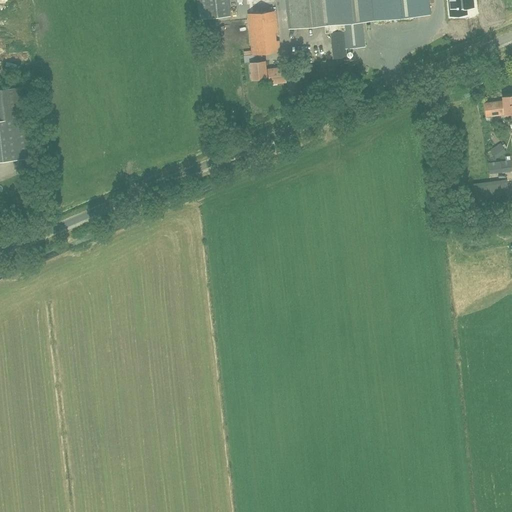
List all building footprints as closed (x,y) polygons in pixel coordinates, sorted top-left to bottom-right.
[(366,47),(363,22),(379,20),(376,0),(286,0),(289,29),(325,25),(326,33),(331,33),(343,31),(345,49),(366,47)] [(451,0),(453,18),(469,17),(467,1),(475,0),(474,0),(451,0)] [(421,7),(422,14),(434,12),(433,5),(421,7)] [(229,6),(199,9),(200,19),(230,16),(229,6)] [(269,75),(268,70),(266,70),(265,61),(262,62),(261,54),(280,52),(279,41),(276,41),(275,33),(278,33),(275,12),(248,14),(253,55),(254,54),(255,62),(250,63),(252,79),(267,77),(267,75),(269,75)] [(331,33),(334,59),(346,58),(345,49),(343,31),(331,33)] [(270,84),(286,82),(285,68),(268,69),(268,70),(269,75),(270,84)] [(0,161),(31,158),(23,87),(0,89),(0,161)] [(511,125),(511,96),(503,97),(504,101),(485,103),(486,117),(505,114),(505,115),(511,114),(511,120),(511,124),(511,125)] [(496,159),(507,153),(501,144),(491,151),(496,159)] [(490,175),(511,171),(511,162),(511,161),(488,164),(490,175)] [(476,213),(510,209),(507,180),(473,185),(476,213)]
